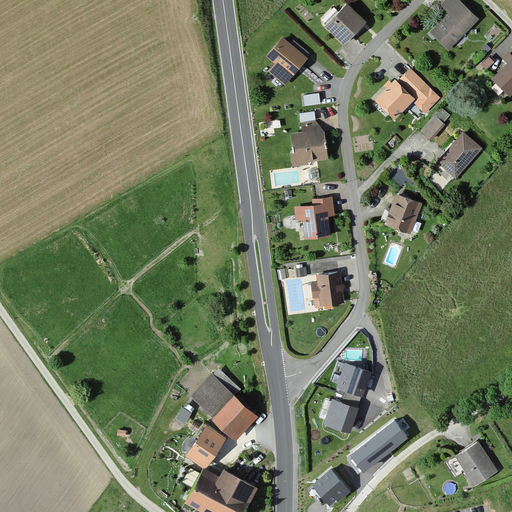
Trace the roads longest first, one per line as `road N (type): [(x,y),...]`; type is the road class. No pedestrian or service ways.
road 1 (residential): [(279,378),(316,364),(359,311),(364,284),(340,110),(344,86),(415,0)]
road 2 (secondary): [(279,378),(222,0)]
road 3 (track): [(0,311),(119,478),(157,511)]
road 4 (residential): [(349,511),(405,452),(511,390)]
road 5 (secondary): [(285,511),(279,378)]
